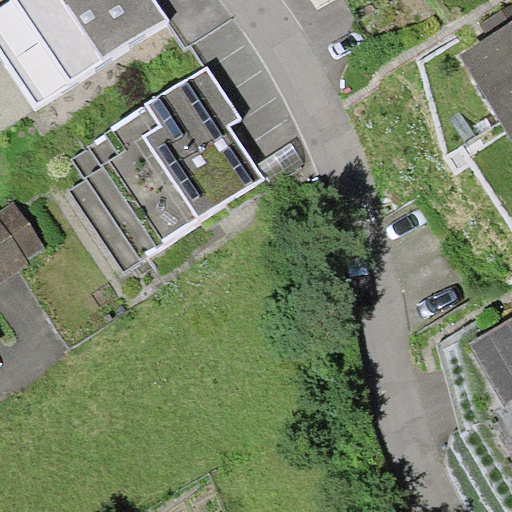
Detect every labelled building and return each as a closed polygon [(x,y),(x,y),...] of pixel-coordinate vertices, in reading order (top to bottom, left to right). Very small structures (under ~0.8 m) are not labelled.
[(7,0),(0,5),(0,54),(35,107),(169,18),(156,0),(7,0)] [(511,3),(481,23),(489,36),(460,54),(511,137),(511,3)] [(240,117),(207,66),(111,127),(112,128),(104,132),(105,134),(88,145),(89,147),(72,158),(85,179),(69,190),(122,272),(265,180),(229,124),(240,117)] [(0,282),(28,264),(25,259),(44,247),(14,202),(0,211),(0,282)] [(511,317),(468,343),(505,405),(511,400),(511,317)]
